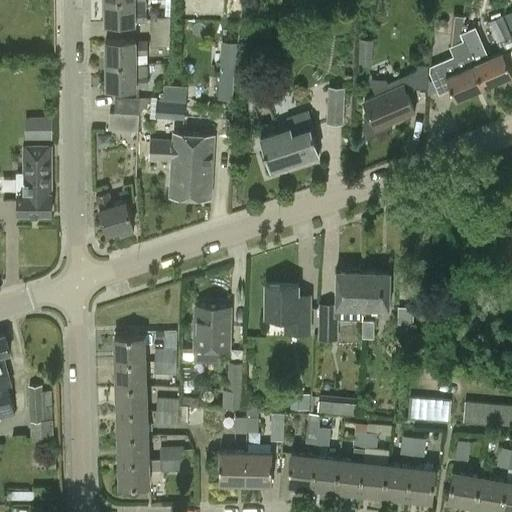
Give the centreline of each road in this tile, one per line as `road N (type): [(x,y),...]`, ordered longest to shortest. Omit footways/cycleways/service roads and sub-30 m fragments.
road 1 (tertiary): [(75,285),(394,179),(511,128)]
road 2 (residential): [(75,285),(72,0)]
road 3 (residential): [(84,511),(75,285)]
